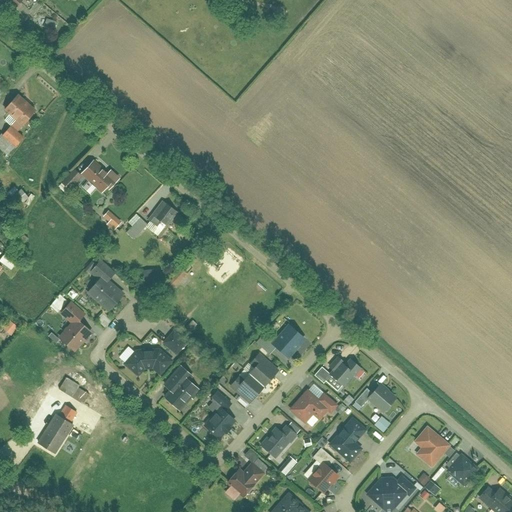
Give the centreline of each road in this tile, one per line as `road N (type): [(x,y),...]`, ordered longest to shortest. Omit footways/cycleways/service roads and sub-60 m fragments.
road 1 (residential): [(339,324),(0,19)]
road 2 (residential): [(339,324),(213,460),(98,360),(103,340),(124,318)]
road 3 (residential): [(424,402),(349,489),(348,511)]
